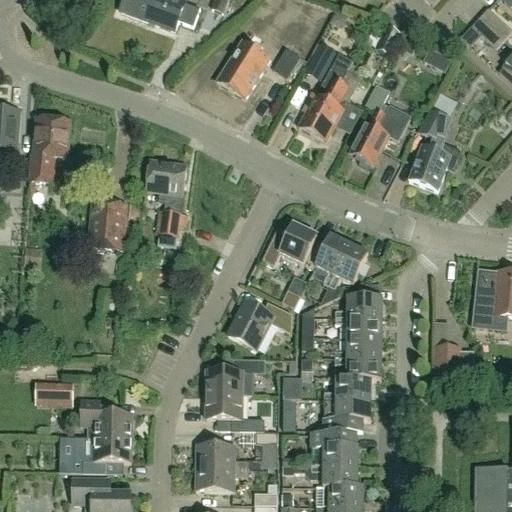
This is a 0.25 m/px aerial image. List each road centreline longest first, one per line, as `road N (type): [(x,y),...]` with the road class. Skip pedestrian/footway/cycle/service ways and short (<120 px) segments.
road 1 (residential): [(160,511),(169,397),(279,174)]
road 2 (residential): [(279,174),(160,114),(33,77),(0,47)]
road 3 (residential): [(400,511),(388,426),(407,409),(408,282),(452,240)]
road 4 (residential): [(452,240),(349,208),(279,174)]
